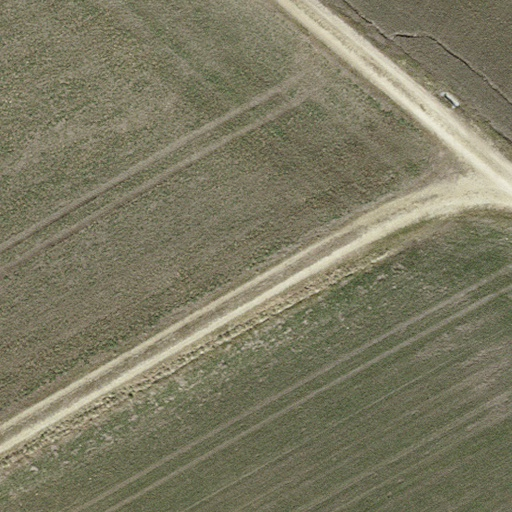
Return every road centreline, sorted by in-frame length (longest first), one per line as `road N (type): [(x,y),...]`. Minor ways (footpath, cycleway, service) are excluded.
road 1 (track): [(0,443),(423,206),(511,186)]
road 2 (track): [(511,179),(305,0)]
